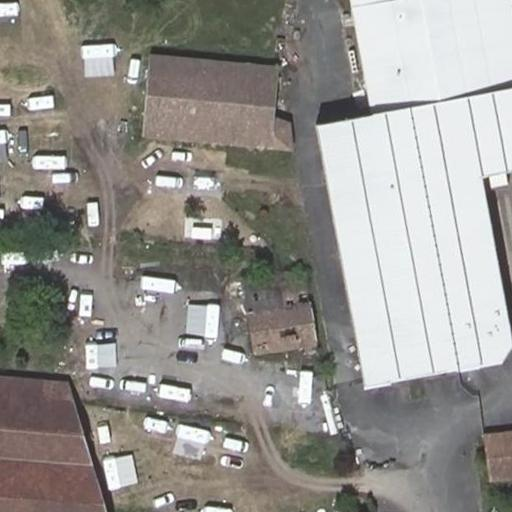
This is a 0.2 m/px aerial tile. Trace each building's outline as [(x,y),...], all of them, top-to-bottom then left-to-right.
[(366,119),(415,379),(505,362),(511,348),(511,322),(484,173),(511,167),(511,0),(358,0),(380,117),(366,119)] [(276,114),(281,69),(152,55),(147,107),(140,105),(138,133),(290,148),(293,124),(276,114)] [(368,388),(415,379),(366,119),(317,127),(368,388)] [(243,281),(254,351),(315,341),(304,277),(278,283),(276,275),(243,281)] [(0,511),(105,511),(75,405),(53,403),(55,384),(39,381),(39,386),(0,381),(0,511)] [(511,477),(511,433),(482,436),(486,480),(511,477)]
